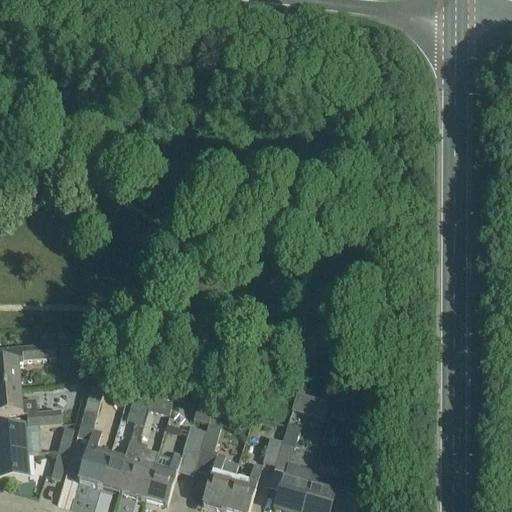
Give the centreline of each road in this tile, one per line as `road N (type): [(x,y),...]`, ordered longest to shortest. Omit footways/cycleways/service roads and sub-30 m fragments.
road 1 (tertiary): [(452,511),(455,18)]
road 2 (motorway): [(301,0),(455,18)]
